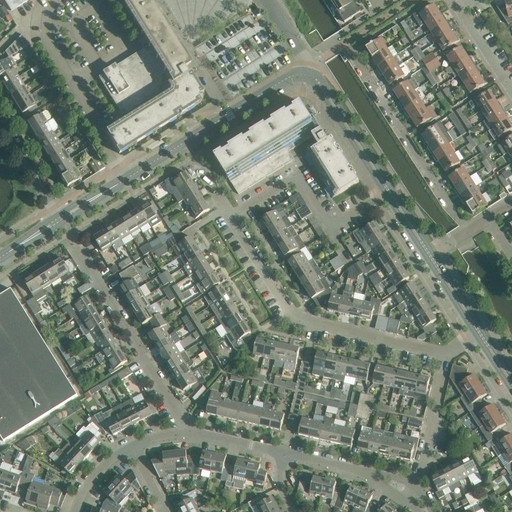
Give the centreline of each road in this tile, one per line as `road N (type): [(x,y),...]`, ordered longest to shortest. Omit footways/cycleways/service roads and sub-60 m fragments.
road 1 (tertiary): [(61,217),(304,74)]
road 2 (residential): [(450,351),(313,322),(288,308),(232,214)]
road 3 (tertiary): [(433,254),(323,82),(304,74)]
road 4 (residential): [(466,232),(350,40)]
road 5 (residential): [(184,435),(182,416),(79,251)]
road 6 (residential): [(232,214),(303,168),(337,222),(384,194)]
road 7 (tertiary): [(304,74),(384,194)]
road 8 (tertiary): [(511,375),(433,254)]
